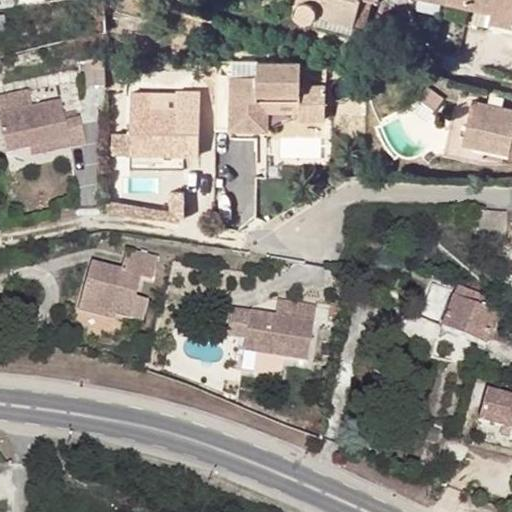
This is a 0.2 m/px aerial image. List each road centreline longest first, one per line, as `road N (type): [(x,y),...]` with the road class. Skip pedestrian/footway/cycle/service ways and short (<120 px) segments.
road 1 (residential): [(511,197),(361,191),(266,249),(96,221),(2,241)]
road 2 (secondary): [(0,410),(153,435),(360,511)]
